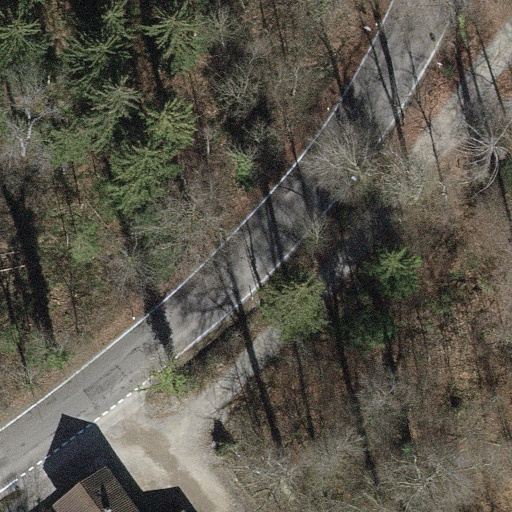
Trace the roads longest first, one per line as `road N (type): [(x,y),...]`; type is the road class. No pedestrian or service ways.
road 1 (tertiary): [(0,464),(113,385),(237,273),(371,104),(425,0)]
road 2 (track): [(443,129),(196,450)]
road 3 (track): [(511,27),(443,129)]
